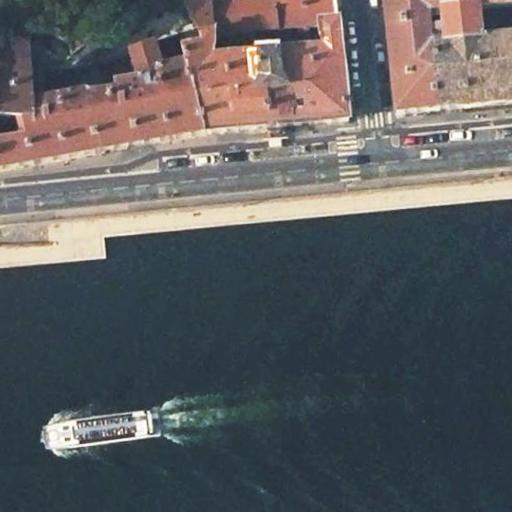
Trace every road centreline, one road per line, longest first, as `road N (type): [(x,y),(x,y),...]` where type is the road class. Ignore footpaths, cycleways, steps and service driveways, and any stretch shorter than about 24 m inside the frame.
road 1 (primary): [(0,195),(376,164)]
road 2 (residential): [(361,0),(376,164)]
road 3 (primary): [(376,164),(511,151)]
